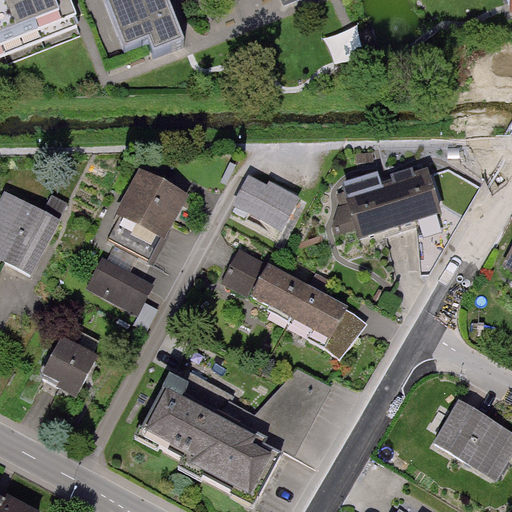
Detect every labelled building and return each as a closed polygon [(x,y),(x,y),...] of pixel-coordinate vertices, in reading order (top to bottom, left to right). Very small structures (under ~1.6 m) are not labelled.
[(0,0),(0,38),(61,16),(54,0),(0,0)] [(101,0),(123,58),(148,49),(152,59),(178,49),(159,0),(299,0),(300,1),(301,0),(101,0)] [(359,29),(329,39),(338,68),(369,58),(359,29)] [(357,232),(361,243),(443,216),(429,171),(415,176),(414,172),(391,179),(392,183),(383,186),(379,175),(342,188),(344,194),(338,197),(342,209),(338,210),(338,214),(332,231),(336,239),(357,232)] [(154,267),(190,200),(140,173),(116,217),(120,220),(108,242),(117,247),(140,259),(154,267)] [(249,178),(233,208),(282,235),(301,201),(270,184),(268,188),(249,178)] [(0,262),(33,279),(70,207),(52,198),(44,214),(4,194),(0,202),(0,262)] [(140,259),(117,247),(107,264),(131,276),(140,259)] [(250,304),(267,273),(239,258),(222,289),(250,304)] [(102,262),(86,292),(138,320),(154,289),(131,276),(107,264),(102,262)] [(267,273),(250,304),(290,326),(306,295),(267,273)] [(346,316),(306,295),(290,326),(330,347),(325,356),(338,368),(365,330),(346,316)] [(61,343),(43,380),(60,389),(58,393),(77,403),(98,362),(61,343)] [(180,468),(176,476),(243,511),(251,511),(282,455),(294,461),(330,394),(302,379),(254,422),(186,385),(178,401),(163,393),(135,444),(180,468)] [(511,461),(511,433),(461,404),(434,448),(498,485),(511,461)] [(0,511),(32,511),(0,495),(0,511)]
